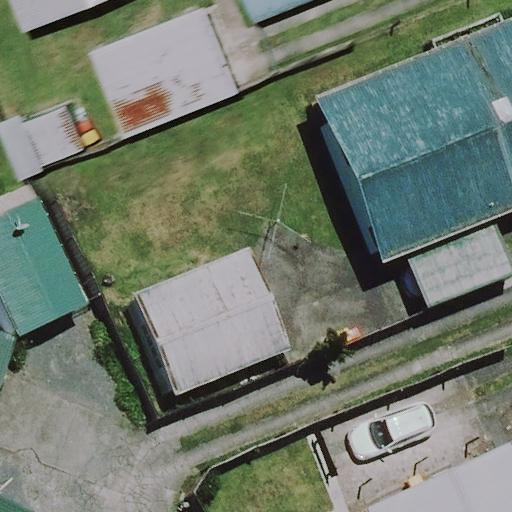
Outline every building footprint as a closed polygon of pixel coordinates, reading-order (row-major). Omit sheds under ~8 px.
[(105,0),(30,0),(41,25),(105,0)] [(303,0),(263,0),(268,13),(303,0)] [(270,142),(224,6),(102,47),(131,132),(211,105),(229,156),(270,142)] [(511,38),(311,112),(371,276),(395,267),(414,322),(506,288),(484,225),(511,215),(511,38)] [(0,335),(9,352),(88,307),(59,255),(30,205),(0,222),(0,335)] [(284,361),(245,262),(133,307),(173,405),(284,361)] [(0,382),(9,358),(0,355),(0,382)] [(511,511),(511,486),(497,451),(465,374),(321,433),(354,511),(511,511)]
